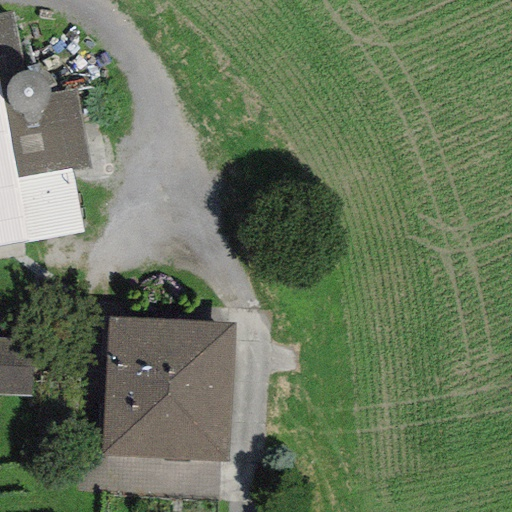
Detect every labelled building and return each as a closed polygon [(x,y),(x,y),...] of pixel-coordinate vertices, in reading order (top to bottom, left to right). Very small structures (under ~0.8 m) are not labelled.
[(0,14),(0,78),(23,75),(12,13),(0,14)] [(0,248),(80,234),(69,170),(16,178),(3,99),(0,85),(0,248)] [(87,167),(75,88),(3,99),(16,178),(69,170),(87,167)] [(112,318),(103,455),(228,463),(237,326),(112,318)] [(34,340),(0,337),(0,394),(31,396),(34,340)]
